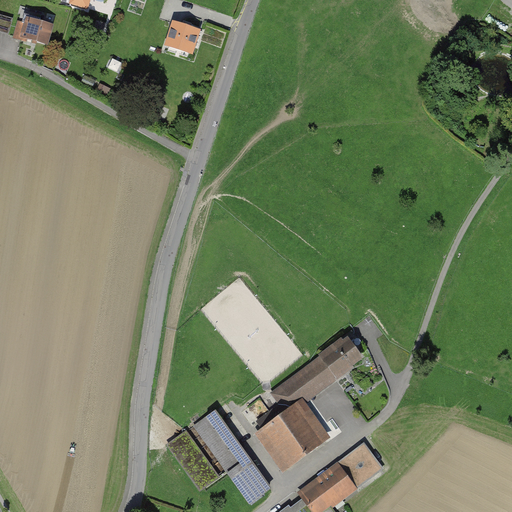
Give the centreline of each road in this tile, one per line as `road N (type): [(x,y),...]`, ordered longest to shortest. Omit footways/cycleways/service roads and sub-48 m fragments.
road 1 (residential): [(133,511),(162,281),(196,159)]
road 2 (residential): [(196,159),(0,56)]
road 3 (residential): [(196,159),(254,0)]
